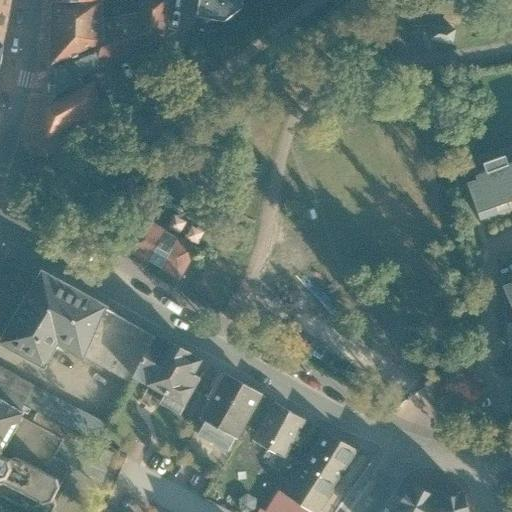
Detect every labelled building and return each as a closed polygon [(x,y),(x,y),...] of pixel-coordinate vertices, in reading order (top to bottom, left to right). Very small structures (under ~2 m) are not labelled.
[(0,0),(0,46),(1,46),(9,0),(0,0)] [(85,45),(95,68),(158,49),(164,41),(171,0),(134,0),(136,14),(134,17),(103,24),(105,37),(85,45)] [(201,0),(198,20),(221,24),(241,9),(242,0),(201,0)] [(95,1),(51,3),(46,65),(85,45),(105,37),(103,24),(103,1),(95,1)] [(455,30),(432,25),(429,40),(452,45),(455,30)] [(46,65),(47,104),(94,82),(104,76),(102,70),(97,73),(95,68),(85,45),(46,65)] [(47,104),(50,138),(98,112),(94,82),(47,104)] [(464,186),(476,224),(511,210),(511,165),(508,166),(505,158),(479,167),(482,176),(471,180),(472,184),(464,186)] [(197,250),(142,218),(125,247),(179,279),(197,250)] [(113,314),(40,274),(12,325),(63,354),(84,365),(87,360),(113,314)] [(511,285),(500,291),(511,316),(511,324),(508,327),(509,352),(511,350),(511,285)] [(157,338),(113,314),(87,360),(131,384),(133,381),(153,345),(157,338)] [(0,351),(50,379),(63,354),(12,325),(0,346),(0,351)] [(159,349),(153,345),(133,381),(167,399),(162,407),(184,418),(203,383),(197,380),(205,365),(163,342),(159,349)] [(0,500),(23,511),(55,511),(57,509),(56,504),(61,494),(60,488),(68,472),(65,463),(55,457),(64,439),(19,415),(34,386),(0,365),(0,500)] [(241,443),(265,398),(226,378),(202,422),(206,424),(199,438),(230,455),(238,441),(241,443)] [(287,460),(307,423),(274,406),(254,443),(287,460)] [(315,511),(320,511),(360,453),(327,433),(287,493),(315,511)] [(438,498),(413,484),(394,511),(469,511),(464,492),(438,498)] [(315,511),(287,493),(278,489),(265,511),(315,511)]
